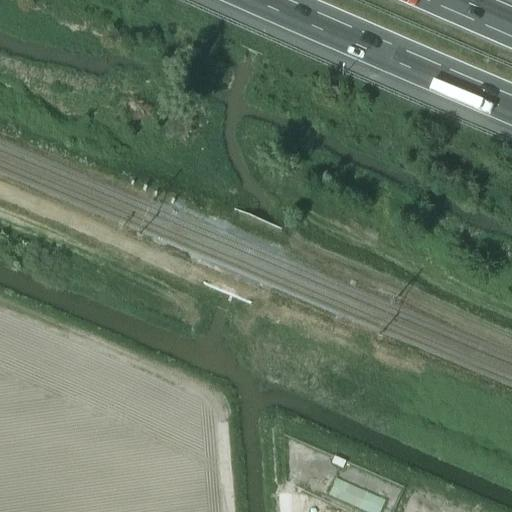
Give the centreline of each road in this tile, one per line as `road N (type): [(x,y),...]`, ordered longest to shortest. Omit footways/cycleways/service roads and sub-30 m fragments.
road 1 (motorway): [(251,0),(511,111)]
road 2 (track): [(511,318),(286,222)]
